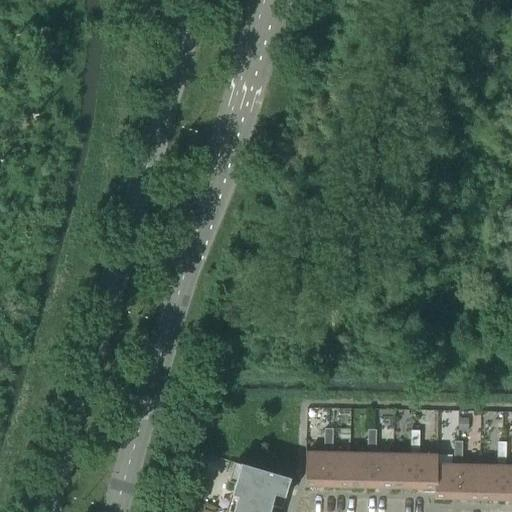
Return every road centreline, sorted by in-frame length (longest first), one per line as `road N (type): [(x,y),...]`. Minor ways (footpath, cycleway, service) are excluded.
road 1 (secondary): [(114,511),(267,0)]
road 2 (secondary): [(193,0),(40,511)]
